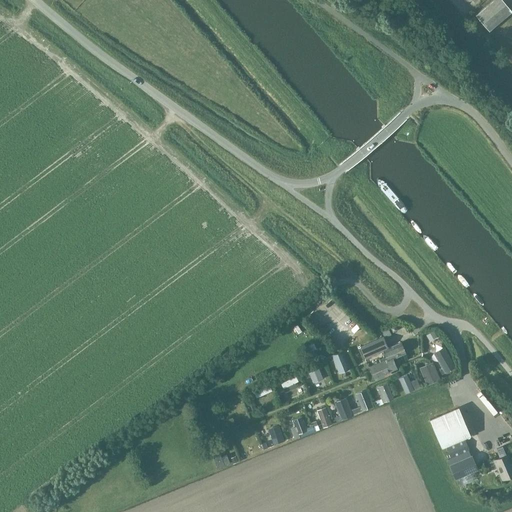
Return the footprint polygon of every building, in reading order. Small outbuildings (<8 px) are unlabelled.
[(488,30),(511,11),(501,0),(493,0),(476,15),(488,30)] [(496,38),(502,34),(499,28),(493,32),(496,38)] [(385,337),(391,335),(387,327),(382,330),(385,337)] [(405,352),(403,347),(400,342),(388,348),(383,336),(360,346),(366,358),(383,351),(387,358),(388,360),(393,358),(405,352)] [(303,354),(312,354),(312,345),(303,345),(303,354)] [(433,353),(445,373),(456,367),(444,346),(433,353)] [(333,360),(339,373),(350,368),(343,350),(327,357),(329,362),(333,360)] [(388,360),(387,358),(369,366),(375,380),(392,373),(391,371),(398,368),(393,358),(388,360)] [(419,368),(427,385),(440,379),(433,362),(419,368)] [(307,366),(302,368),(306,378),(311,377),(313,382),(323,378),(317,365),(308,369),(307,366)] [(398,378),(405,393),(414,389),(407,374),(398,378)] [(278,383),(281,391),(294,386),(291,378),(278,383)] [(384,403),(393,399),(387,383),(377,387),(384,403)] [(254,396),(270,392),(268,387),(253,392),(254,396)] [(362,411),(373,407),(366,390),(355,394),(362,411)] [(334,402),(341,420),(353,415),(346,397),(334,402)] [(317,410),(323,428),(332,424),(326,407),(317,410)] [(441,447),(470,435),(458,407),(429,419),(441,447)] [(292,420),(298,434),(307,430),(302,416),(292,420)] [(495,424),(484,431),(497,450),(507,443),(495,424)] [(279,426),(269,429),(274,444),(284,441),(279,426)] [(465,440),(447,447),(450,457),(447,458),(455,478),(457,477),(460,485),(473,479),(470,472),(477,469),(472,455),(471,455),(468,449),(469,449),(465,440)] [(502,478),(511,473),(511,462),(507,452),(494,457),(494,458),(489,460),(492,468),(497,466),(502,478)] [(229,463),(226,455),(221,458),(224,465),(229,463)]
